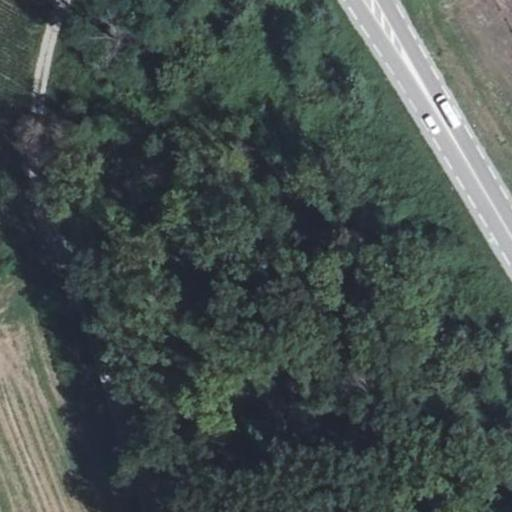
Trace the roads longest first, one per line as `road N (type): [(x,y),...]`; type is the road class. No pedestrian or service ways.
road 1 (track): [(140,511),(20,207)]
road 2 (secondary): [(369,0),(511,245)]
road 3 (track): [(0,229),(20,207),(22,69),(34,16),(46,0)]
